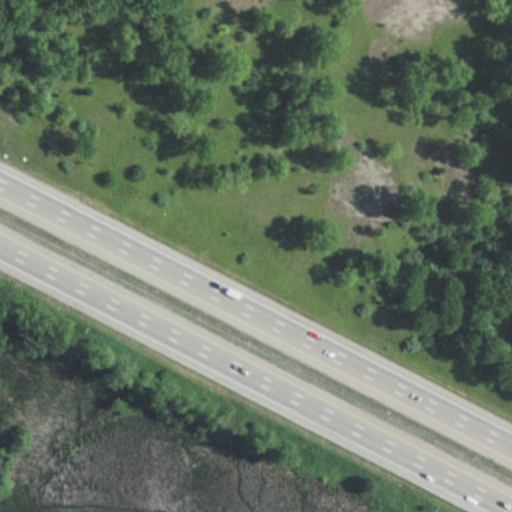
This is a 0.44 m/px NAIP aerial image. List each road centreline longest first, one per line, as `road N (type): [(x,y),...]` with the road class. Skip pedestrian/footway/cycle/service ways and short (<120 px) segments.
road 1 (motorway): [(0,251),(506,511)]
road 2 (motorway): [(374,378),(0,181)]
road 3 (motorway): [(511,448),(374,378)]
